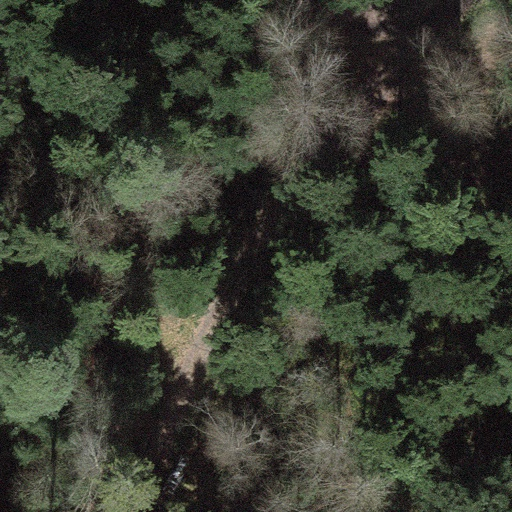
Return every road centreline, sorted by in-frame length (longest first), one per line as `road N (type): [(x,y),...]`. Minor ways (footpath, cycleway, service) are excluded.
road 1 (track): [(124,511),(220,287),(305,165),(449,0)]
road 2 (track): [(382,75),(275,0)]
